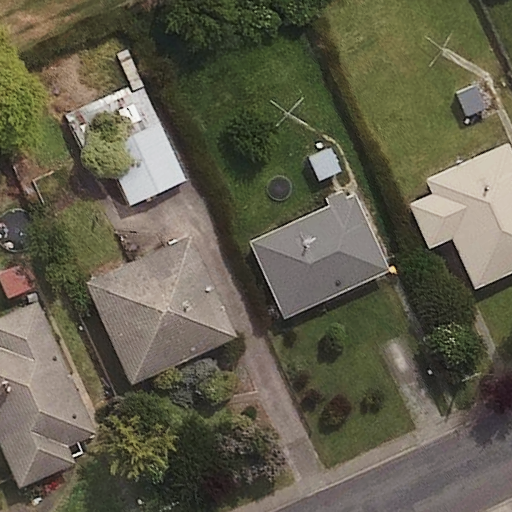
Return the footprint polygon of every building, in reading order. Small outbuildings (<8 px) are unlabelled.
[(470,78),(451,87),(464,116),(511,93),(511,82),(498,53),(466,68),(470,78)] [(179,171),(137,79),(64,112),(73,131),(91,123),(125,196),(179,171)] [(511,260),(511,151),(504,134),(422,171),(429,185),(402,197),(421,239),(446,227),(469,279),(511,260)] [(381,261),(345,184),(242,232),(278,309),(381,261)] [(227,328),(182,228),(79,274),(124,374),(227,328)] [(88,424),(32,293),(0,307),(0,452),(11,477),(66,454),(59,437),(88,424)]
